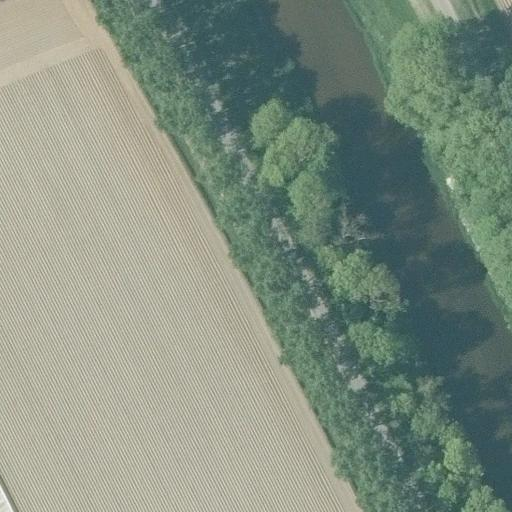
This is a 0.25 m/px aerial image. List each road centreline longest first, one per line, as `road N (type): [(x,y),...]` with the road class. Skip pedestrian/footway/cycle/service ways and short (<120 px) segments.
road 1 (unclassified): [(417,511),(153,0)]
road 2 (unclassified): [(511,144),(438,0)]
